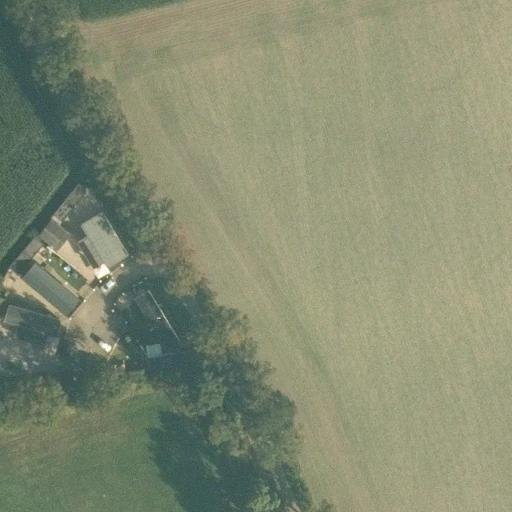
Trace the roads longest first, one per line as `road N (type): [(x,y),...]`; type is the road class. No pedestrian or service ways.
road 1 (residential): [(157,255),(14,0)]
road 2 (residential): [(291,511),(243,396),(157,255)]
road 3 (residential): [(157,255),(118,281),(82,324),(66,381)]
